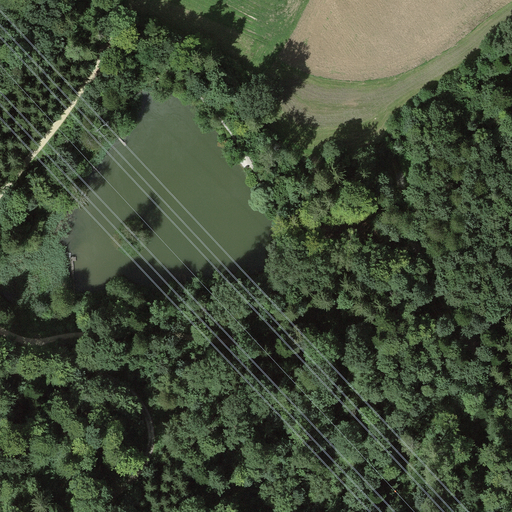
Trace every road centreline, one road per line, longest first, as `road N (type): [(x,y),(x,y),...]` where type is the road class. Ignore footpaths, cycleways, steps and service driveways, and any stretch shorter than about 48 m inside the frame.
road 1 (track): [(219,339),(252,357),(297,358),(462,334),(511,311)]
road 2 (track): [(511,396),(444,306),(419,253),(390,148)]
road 3 (track): [(26,341),(139,392),(151,413),(146,465),(86,511)]
road 4 (track): [(110,27),(76,92),(0,194)]
